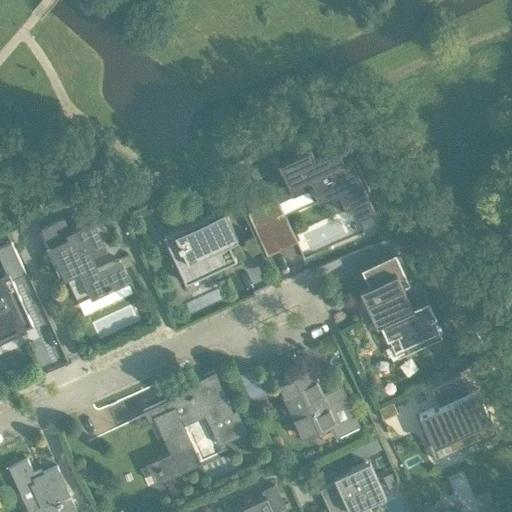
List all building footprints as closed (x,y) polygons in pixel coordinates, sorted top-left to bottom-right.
[(310,147),(277,162),(280,169),(281,168),(292,192),(308,184),(310,188),(312,187),(317,198),(317,199),(319,199),(317,193),(340,183),(346,196),(344,197),(346,202),(343,203),(344,205),(349,203),(351,207),(350,207),(355,217),(359,215),(358,212),(364,209),(364,210),(366,209),(369,208),(370,210),(374,209),(350,155),(340,159),(336,151),(321,158),(320,156),(315,158),(312,152),(313,152),(310,147)] [(235,190),(226,172),(214,178),(222,196),(235,190)] [(263,203),(246,210),(266,254),(269,253),(268,250),(290,240),(277,213),(267,218),(261,205),(263,204),(263,203)] [(147,204),(137,208),(140,215),(150,211),(147,204)] [(236,259),(228,241),(237,237),(223,208),(214,212),(214,211),(163,234),(165,238),(172,234),(191,275),(183,279),(185,282),(236,259)] [(89,252),(104,245),(92,220),(68,231),(62,217),(43,226),(74,292),(77,300),(91,293),(127,276),(119,257),(96,267),(89,252)] [(25,271),(11,240),(0,245),(0,258),(6,272),(0,275),(0,334),(27,322),(29,324),(32,323),(11,278),(25,271)] [(360,267),(368,284),(359,288),(376,326),(380,324),(387,340),(399,334),(403,344),(436,329),(432,319),(436,317),(428,300),(413,307),(403,287),(409,284),(395,252),(360,267)] [(462,362),(458,353),(446,358),(450,368),(462,362)] [(359,424),(341,382),(321,391),(309,365),(277,380),(303,436),(329,424),(335,435),(359,424)] [(232,410),(214,370),(203,375),(207,385),(189,393),(187,387),(143,408),(147,417),(152,414),(169,450),(154,457),(163,478),(195,463),(186,443),(191,441),(183,423),(202,414),(211,433),(213,432),(219,444),(246,431),(236,408),(232,410)] [(438,404),(418,413),(420,416),(425,427),(421,429),(429,446),(431,445),(449,436),(455,449),(496,431),(490,418),(490,416),(492,416),(489,411),(488,412),(476,387),(468,390),(461,374),(431,388),(438,404)] [(377,434),(359,442),(365,455),(382,447),(377,434)] [(63,496),(70,492),(57,464),(42,470),(40,465),(32,469),(27,457),(8,465),(29,511),(77,511),(70,496),(64,499),(63,496)] [(371,511),(365,497),(379,491),(365,461),(350,468),(352,473),(320,487),(331,511),(371,511)] [(273,511),(272,509),(284,503),(275,483),(262,489),(264,494),(229,510),(230,511),(273,511)] [(438,511),(434,502),(422,507),(424,511),(438,511)]
